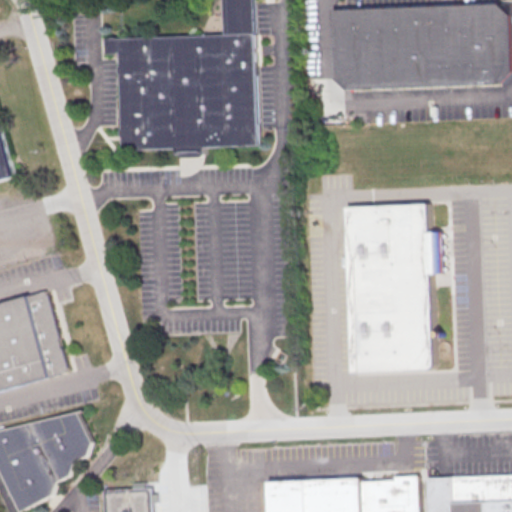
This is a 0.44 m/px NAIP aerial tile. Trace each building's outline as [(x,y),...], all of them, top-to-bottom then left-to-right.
[(233,143),(206,144),(206,149),(178,150),(178,145),(123,147),(118,40),(228,35),(226,0),(255,0),(262,143),(233,145),(233,143)] [(332,9),(503,3),(511,11),(511,74),(505,82),(351,90),(334,77),(332,9)] [(0,125),(14,175),(0,178),(0,125)] [(350,206),(434,202),(435,231),(445,231),(447,273),(436,273),(440,363),(436,369),(357,372),(350,206)] [(0,302),(48,289),(71,371),(0,390),(0,302)] [(0,461),(0,429),(81,411),(97,442),(93,455),(78,462),(74,475),(62,481),(57,494),(25,511),(0,461)] [(432,511),(431,477),(511,473),(511,511),(432,511)] [(272,511),(271,480),(421,474),(422,511),(272,511)] [(105,511),(104,490),(152,487),(153,511),(105,511)]
